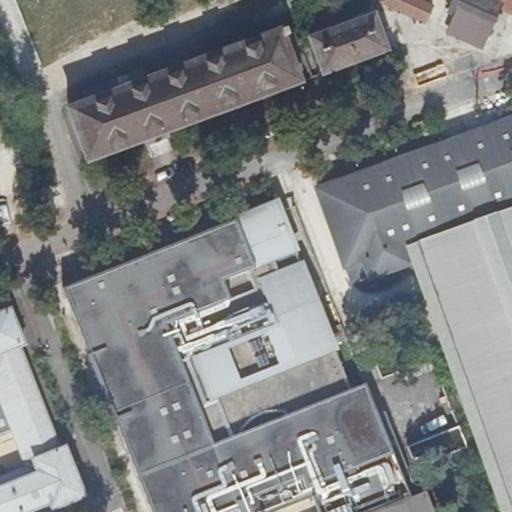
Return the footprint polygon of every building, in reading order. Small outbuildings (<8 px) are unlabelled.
[(429,0),(413,0),(391,8),(405,45),(441,32),(429,0)] [(498,13),(472,0),(455,0),(447,18),(487,35),(498,13)] [(373,17),(309,41),(322,76),(386,52),(373,17)] [(279,32),(67,111),(87,163),(299,84),(279,32)] [(511,123),(317,192),(343,266),(346,265),(352,283),(368,277),(369,280),(408,266),(402,249),(511,208),(511,123)] [(62,288),(150,511),(435,511),(427,493),(412,496),(367,385),(353,388),(281,197),(239,212),(241,219),(62,288)] [(511,220),(420,254),(511,495),(511,220)] [(0,511),(32,511),(50,505),(53,511),(83,499),(64,449),(59,451),(18,348),(23,346),(10,312),(0,316),(0,511)]
